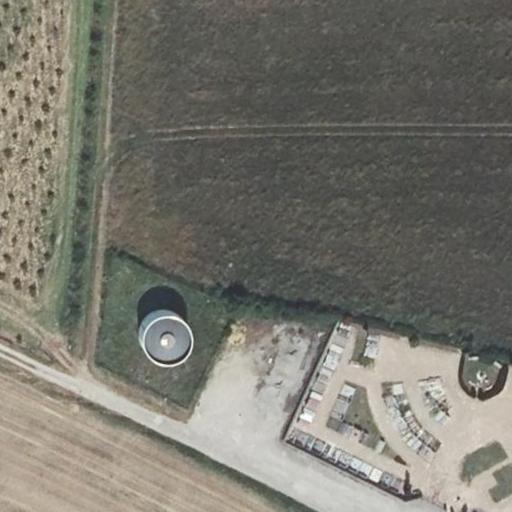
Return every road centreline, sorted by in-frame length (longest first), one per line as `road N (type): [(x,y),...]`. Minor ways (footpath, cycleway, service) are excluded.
road 1 (track): [(0,349),(178,431)]
road 2 (unclassified): [(342,511),(178,431)]
